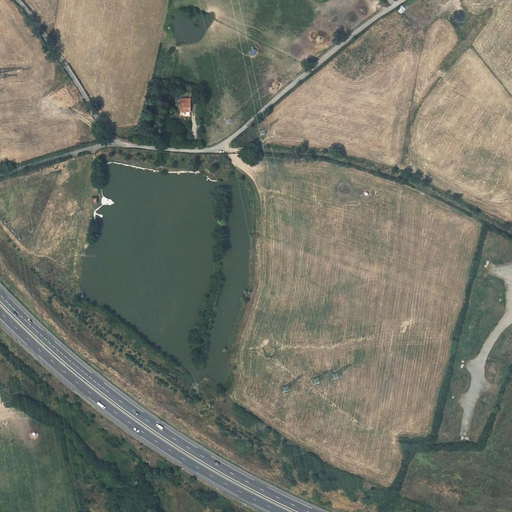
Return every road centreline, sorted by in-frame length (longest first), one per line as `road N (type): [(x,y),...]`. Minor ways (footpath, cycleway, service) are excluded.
road 1 (unclassified): [(16,0),(118,143),(196,151),(238,131),(400,0)]
road 2 (motorway): [(311,511),(253,486),(133,411),(0,294)]
road 3 (motorway): [(0,315),(117,418),(272,511)]
road 4 (track): [(216,147),(324,154),(406,178),(511,233)]
road 5 (track): [(0,177),(118,143)]
